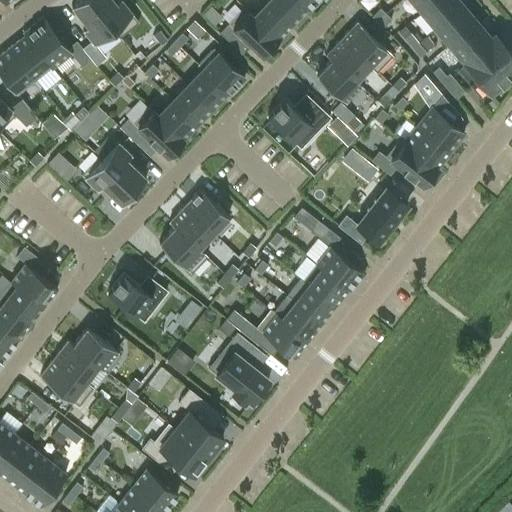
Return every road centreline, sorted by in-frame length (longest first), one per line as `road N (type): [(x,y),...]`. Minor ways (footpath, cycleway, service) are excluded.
road 1 (residential): [(343,0),(98,259),(0,388)]
road 2 (residential): [(203,511),(511,122)]
